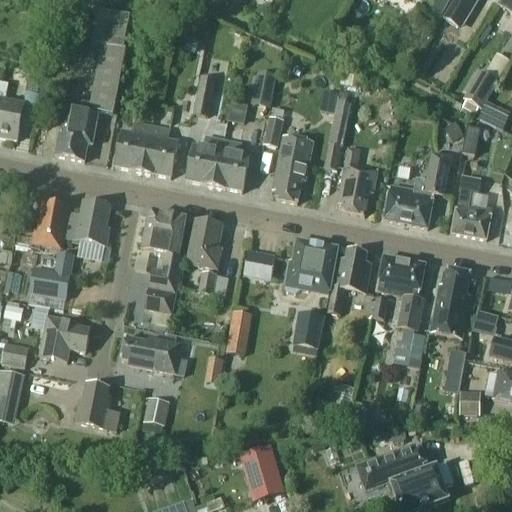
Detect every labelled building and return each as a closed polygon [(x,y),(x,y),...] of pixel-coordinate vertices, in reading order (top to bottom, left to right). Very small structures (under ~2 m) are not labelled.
[(450,0),(438,0),(431,14),(440,19),(450,0)] [(456,0),(443,22),(460,33),(480,0),(456,0)] [(511,0),(503,0),(503,1),(498,9),(511,16),(511,0)] [(114,117),(127,52),(125,52),(132,16),(99,10),(92,46),(103,48),(92,106),(78,103),(76,110),(114,117)] [(188,41),(186,53),(195,55),(197,43),(188,41)] [(464,103),(481,114),(498,85),(481,75),(464,103)] [(258,76),(252,108),(271,112),(277,80),(258,76)] [(25,106),(6,102),(9,87),(0,85),(0,101),(1,102),(0,107),(0,141),(18,145),(21,127),(25,106)] [(194,118),(209,120),(214,95),(199,92),(194,118)] [(320,115),(335,118),(339,97),(324,95),(323,96),(322,97),(322,99),(321,101),(320,103),(320,105),(320,107),(320,110),(320,113),(320,115)] [(25,106),(21,127),(34,129),(39,98),(27,96),(25,106)] [(488,105),(481,122),(505,132),(511,114),(488,105)] [(88,148),(93,149),(99,118),(66,112),(57,159),(85,165),(88,148)] [(284,124),(270,121),(263,148),(278,151),(284,124)] [(333,125),(328,148),(341,150),(343,151),(348,128),(333,125)] [(452,145),(464,139),(455,125),(444,132),(452,145)] [(143,176),(152,130),(135,126),(133,137),(123,135),(116,171),(143,176)] [(241,142),(244,130),(228,127),(226,139),(241,142)] [(152,130),(143,176),(171,181),(178,146),(169,144),(171,133),(152,130)] [(481,133),(468,131),(462,157),(475,160),(481,133)] [(302,184),(306,185),(314,145),(284,140),(274,194),(279,195),(277,203),(297,207),(302,184)] [(215,190),(224,144),(206,141),(204,151),(194,149),(187,185),(215,190)] [(224,144),(215,190),(243,196),(250,160),(240,158),(242,148),(224,144)] [(341,150),(328,148),(324,171),(337,174),(341,150)] [(370,197),(374,198),(378,174),(358,170),(360,154),(349,152),(338,207),(344,208),(342,216),(365,221),(370,197)] [(434,198),(445,200),(453,160),(432,157),(427,184),(417,182),(414,194),(392,190),(385,224),(428,233),(434,198)] [(493,213),(476,209),(470,208),(472,196),(478,197),(481,183),(464,180),(452,237),(488,244),(493,213)] [(68,242),(108,250),(111,232),(108,232),(112,211),(84,205),(81,218),(74,216),(68,242)] [(33,247),(62,252),(69,211),(45,207),(41,232),(35,232),(33,247)] [(174,310),(183,261),(179,260),(186,222),(156,216),(148,221),(142,253),(166,257),(162,275),(151,274),(146,305),(145,313),(172,318),(174,310)] [(188,267),(218,273),(222,253),(219,252),(223,229),(196,224),(188,267)] [(329,298),(338,252),(297,244),(294,265),(290,264),(285,290),(286,290),(288,295),(295,296),(299,292),(329,298)] [(248,254),(243,280),(258,283),(263,257),(248,254)] [(345,293),(366,296),(372,268),(366,267),(368,258),(348,254),(347,264),(341,264),(335,292),(334,292),(329,317),(340,319),(345,293)] [(30,297),(66,303),(74,259),(58,257),(55,275),(35,271),(30,297)] [(398,331),(419,335),(425,303),(418,302),(425,269),(385,261),(378,294),(404,299),(398,331)] [(470,300),(467,299),(471,277),(448,273),(445,290),(441,289),(432,337),(462,343),(470,300)] [(228,280),(202,276),(199,297),(225,301),(228,280)] [(487,280),(485,294),(493,295),(495,282),(487,280)] [(385,324),(389,304),(376,301),(372,321),(385,324)] [(14,337),(16,325),(19,312),(20,308),(8,306),(3,334),(14,337)] [(474,327),(495,333),(499,320),(478,314),(474,327)] [(319,354),(325,323),(299,318),(294,349),(319,354)] [(70,353),(86,357),(91,333),(76,330),(77,326),(49,321),(40,360),(68,366),(70,353)] [(229,336),(226,357),(245,360),(248,339),(229,336)] [(411,360),(402,359),(400,369),(418,372),(419,363),(422,364),(427,339),(415,337),(411,360)] [(511,344),(495,340),(490,360),(511,365),(511,344)] [(149,341),(148,345),(126,341),(122,362),(129,364),(128,369),(176,378),(179,363),(182,348),(149,341)] [(29,352),(0,346),(0,366),(25,372),(29,352)] [(450,364),(448,380),(461,383),(466,356),(458,355),(457,360),(451,359),(450,364)] [(224,364),(209,362),(207,371),(223,374),(224,364)] [(179,363),(176,378),(185,379),(188,364),(179,363)] [(0,413),(17,417),(25,380),(0,374),(0,413)] [(511,376),(502,375),(502,379),(490,376),(486,398),(494,399),(494,403),(511,406),(511,376)] [(76,427),(117,435),(120,416),(109,414),(112,400),(108,399),(110,392),(88,387),(84,409),(80,409),(76,427)] [(354,392),(339,389),(334,415),(349,418),(354,392)] [(460,420),(480,420),(480,396),(460,396),(460,420)] [(142,434),(163,439),(170,406),(149,401),(142,434)] [(363,432),(367,411),(352,408),(348,429),(363,432)] [(416,409),(414,419),(426,421),(428,411),(416,409)] [(376,447),(407,446),(407,435),(375,436),(376,447)] [(376,464),(377,465),(358,472),(366,495),(385,488),(386,489),(391,487),(400,511),(426,511),(449,503),(445,491),(454,487),(447,469),(437,472),(437,470),(426,474),(424,468),(427,467),(422,453),(418,454),(416,449),(376,464)] [(271,450),(240,459),(254,506),(285,496),(271,450)]
